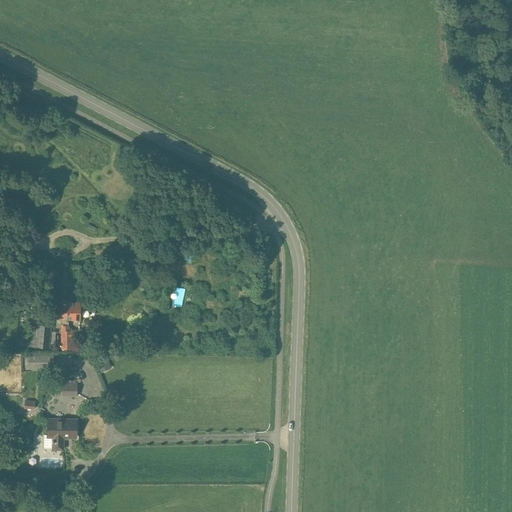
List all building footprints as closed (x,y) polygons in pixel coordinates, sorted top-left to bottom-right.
[(62,299),(61,302),(57,302),(56,319),(62,319),(62,325),(61,325),(61,349),(72,349),(72,341),(75,340),(75,338),(76,338),(76,330),(68,331),(68,319),(79,320),(80,303),(66,302),(67,299),(62,299)] [(37,324),(37,327),(30,326),(29,340),(23,339),(22,346),(49,348),(50,344),(55,344),(55,332),(51,331),(51,326),(37,324)] [(29,366),(53,366),(53,353),(29,353),(29,366)] [(111,368),(108,361),(98,366),(101,372),(111,368)] [(62,396),(77,396),(77,383),(74,383),(74,382),(63,382),(62,396)] [(24,408),(33,409),(34,401),(25,400),(24,408)] [(76,420),(47,419),(47,437),(53,437),(52,449),(63,449),(64,437),(76,437),(76,420)]
